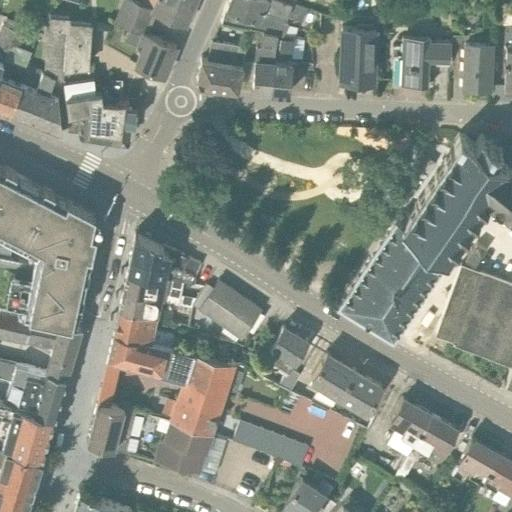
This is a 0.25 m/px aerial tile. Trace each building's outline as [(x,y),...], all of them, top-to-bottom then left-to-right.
[(119,0),(117,7),(119,8),(119,7),(152,21),(156,12),(185,22),(194,0),(140,0),(140,2),(136,0),(119,0)] [(226,0),(225,4),(220,21),(241,27),(249,28),(249,26),(276,32),(284,34),(288,24),(283,22),(285,15),(302,21),(308,8),(294,3),(290,1),(285,0),(226,0)] [(147,34),(152,21),(119,7),(119,8),(114,20),(130,27),(125,41),(142,47),(136,62),(164,74),(176,45),(147,34)] [(63,30),(63,66),(88,66),(91,22),(70,20),(71,16),(49,14),(48,26),(47,26),(47,28),(63,30)] [(9,42),(15,30),(18,22),(7,18),(4,25),(2,24),(0,29),(0,66),(3,61),(7,47),(9,42)] [(251,90),(270,91),(274,59),(273,48),(276,32),(249,26),(249,28),(247,37),(260,39),(259,44),(256,44),(251,90)] [(7,110),(9,111),(62,131),(58,97),(65,97),(63,81),(63,66),(63,30),(47,28),(44,71),(27,63),(25,63),(7,110)] [(341,29),(340,54),(340,88),(378,89),(379,32),(341,29)] [(15,30),(10,42),(20,46),(25,35),(17,31),(15,30)] [(284,35),(284,34),(276,32),(273,48),(274,59),(270,91),(288,93),(293,37),(284,35)] [(450,62),(450,41),(430,40),(430,36),(402,34),(400,79),(400,83),(427,84),(428,61),(450,62)] [(201,57),(196,78),(199,81),(201,83),(237,88),(239,79),(243,60),(245,46),(213,40),(209,39),(207,58),(201,57)] [(31,50),(20,46),(9,42),(7,47),(3,61),(0,66),(0,107),(7,110),(25,63),(27,63),(31,50)] [(464,44),(462,92),(492,94),(495,46),(464,44)] [(93,66),(88,66),(63,66),(63,81),(65,97),(65,96),(68,119),(68,129),(79,130),(82,117),(84,117),(83,106),(99,106),(98,94),(92,95),(91,87),(95,87),(94,83),(94,76),(93,66)] [(82,134),(109,139),(112,105),(112,100),(108,99),(109,85),(95,87),(91,87),(92,95),(98,94),(99,106),(83,106),(84,117),(82,117),(79,130),(82,134)] [(135,122),(136,111),(137,107),(129,106),(130,99),(117,100),(112,100),(112,105),(109,139),(124,141),(128,138),(130,121),(135,122)] [(462,134),(458,132),(454,139),(457,141),(402,222),(395,217),(391,224),(443,260),(481,205),(503,219),(509,211),(492,193),(511,169),(495,157),(501,148),(481,133),(475,142),(462,134)] [(0,224),(44,246),(38,265),(32,289),(27,314),(75,323),(95,232),(90,230),(94,212),(67,198),(66,200),(53,193),(54,191),(43,186),(42,188),(15,173),(16,171),(5,166),(4,169),(0,166),(0,224)] [(511,213),(511,168),(511,169),(492,193),(509,211),(511,213)] [(337,302),(392,335),(443,260),(391,224),(337,302)] [(201,262),(135,230),(127,269),(184,279),(183,281),(195,284),(196,279),(194,278),(201,262)] [(474,266),(486,248),(477,242),(465,259),(474,266)] [(0,307),(27,313),(37,267),(38,265),(0,257),(0,307)] [(511,282),(480,270),(480,271),(460,263),(434,333),(511,362),(511,367),(506,383),(511,384),(511,282)] [(163,299),(179,303),(180,298),(183,281),(184,279),(127,269),(123,289),(158,297),(161,297),(163,299)] [(235,340),(239,335),(241,337),(260,307),(219,279),(198,308),(225,326),(222,330),(235,340)] [(123,289),(114,332),(165,344),(170,346),(173,335),(154,330),(157,317),(170,321),(173,308),(178,309),(182,309),(182,305),(182,304),(179,303),(163,299),(161,297),(158,297),(123,289)] [(0,331),(52,344),(44,370),(66,376),(81,324),(75,323),(27,314),(0,307),(0,331)] [(283,324),(265,355),(279,364),(277,367),(285,373),(279,383),(290,389),(300,374),(290,368),(307,339),(283,324)] [(165,344),(114,332),(107,358),(118,361),(158,371),(165,344)] [(170,346),(165,344),(158,371),(184,378),(192,351),(177,348),(170,346)] [(327,351),(326,350),(310,375),(338,392),(353,367),(327,351)] [(184,378),(178,396),(220,409),(229,384),(236,362),(192,351),(184,378)] [(0,399),(54,415),(66,376),(44,370),(16,362),(0,358),(0,399)] [(103,372),(115,375),(116,370),(118,361),(107,358),(103,372)] [(366,409),(381,383),(380,382),(380,383),(353,367),(338,392),(366,409)] [(108,404),(111,392),(99,389),(96,401),(108,404)] [(178,396),(171,420),(211,433),(218,412),(219,413),(220,409),(178,396)] [(414,440),(430,412),(403,396),(391,419),(405,428),(402,432),(414,440)] [(0,443),(41,457),(54,415),(0,399),(0,443)] [(96,401),(87,440),(125,450),(129,437),(136,411),(108,404),(96,401)] [(456,427),(430,412),(414,440),(427,448),(430,442),(443,450),(456,427)] [(211,433),(171,420),(168,419),(163,437),(158,439),(153,458),(167,461),(197,470),(203,451),(204,451),(211,433)] [(309,446),(238,420),(231,439),(233,440),(251,447),(302,467),(309,446)] [(499,452),(472,436),(459,459),(473,467),(470,473),(482,480),(499,452)] [(408,451),(407,450),(392,442),(388,450),(391,457),(394,459),(387,470),(394,475),(407,452),(408,451)] [(0,509),(9,511),(24,511),(41,457),(0,443),(0,509)] [(407,452),(400,464),(394,475),(401,479),(414,456),(407,452)] [(511,459),(499,452),(482,480),(495,488),(498,483),(511,491),(511,489),(511,459)] [(300,511),(313,511),(329,488),(319,481),(316,486),(300,476),(285,501),(301,511),(300,511)] [(146,511),(79,489),(72,511),(146,511)] [(367,511),(355,503),(350,510),(343,504),(336,511),(367,511)]
